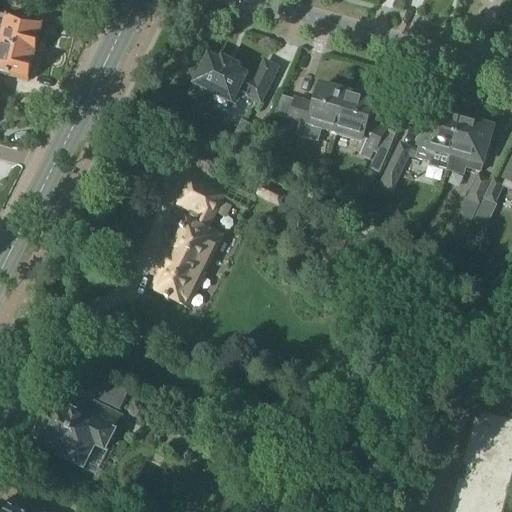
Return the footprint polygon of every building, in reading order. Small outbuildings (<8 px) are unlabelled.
[(0,47),(35,56),(43,28),(7,19),(0,16),(0,9),(2,2),(0,0),(0,27),(3,29),(2,34),(0,33),(0,47)] [(0,74),(29,82),(35,56),(0,47),(0,74)] [(191,97),(209,106),(213,99),(234,109),(241,96),(246,99),(246,100),(261,107),(278,72),(263,66),(254,85),(248,82),(249,80),(236,73),(237,70),(223,63),(221,66),(210,61),(191,97)] [(305,127),(308,128),(307,130),(335,138),(348,96),(321,88),(315,109),(296,102),(287,134),(301,138),(305,127)] [(335,138),(363,147),(358,156),(370,162),(386,133),(368,124),(374,103),(348,96),(335,138)] [(462,122),(429,113),(416,161),(429,165),(429,168),(447,173),(462,122)] [(462,122),(447,173),(465,178),(467,171),(481,175),(493,131),(462,122)] [(242,123),(229,150),(252,161),(265,134),(242,123)] [(397,151),(385,175),(398,182),(410,158),(397,151)] [(504,186),(493,181),(470,229),(483,236),(497,208),(495,207),(503,190),(511,194),(511,169),(508,177),(504,186)] [(491,183),(478,177),(467,200),(479,207),(491,183)] [(157,273),(161,275),(153,292),(188,311),(196,296),(199,295),(208,278),(206,274),(225,237),(211,230),(225,200),(192,183),(180,207),(194,214),(190,222),(187,221),(168,260),(164,258),(157,273)] [(35,441),(63,456),(61,460),(86,472),(97,452),(106,457),(118,433),(115,431),(121,419),(94,405),(86,421),(53,405),(35,441)] [(475,431),(470,430),(467,444),(511,455),(511,417),(509,417),(508,421),(480,414),(475,431)] [(463,457),(468,458),(464,475),(511,488),(511,482),(511,455),(467,444),(463,457)] [(459,493),(455,491),(451,505),(478,511),(504,511),(511,488),(464,475),(459,493)]
